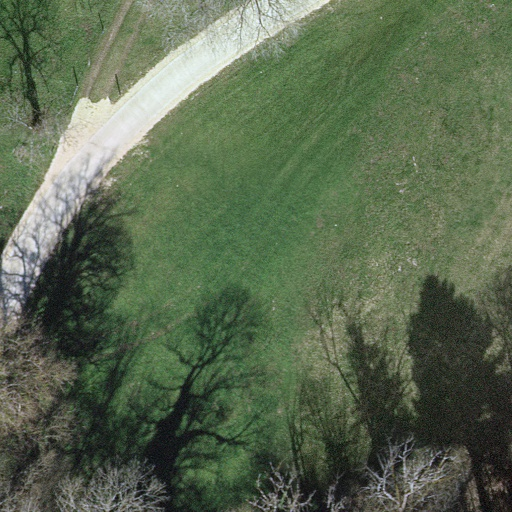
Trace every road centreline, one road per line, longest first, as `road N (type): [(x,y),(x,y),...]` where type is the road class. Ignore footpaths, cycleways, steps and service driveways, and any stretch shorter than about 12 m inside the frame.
road 1 (track): [(290,0),(190,62),(85,158)]
road 2 (track): [(0,309),(40,224),(85,158)]
road 3 (track): [(85,158),(95,104),(147,0)]
